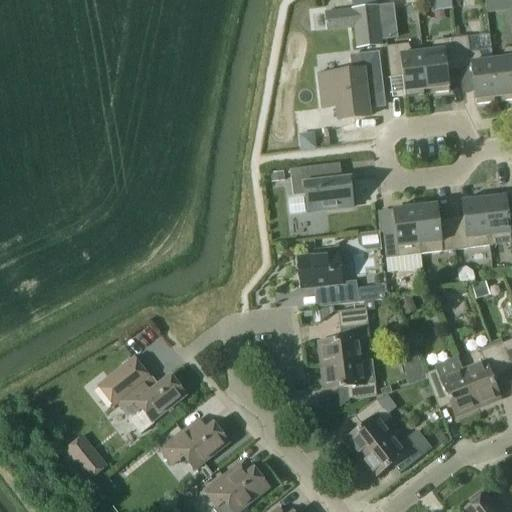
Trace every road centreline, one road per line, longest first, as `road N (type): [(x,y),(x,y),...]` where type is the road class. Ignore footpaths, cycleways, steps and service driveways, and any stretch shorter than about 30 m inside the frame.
road 1 (residential): [(336,511),(265,413),(237,388),(231,323),(283,318),(291,396)]
road 2 (residential): [(473,155),(454,175),(384,175),(380,143),(395,127),(456,121)]
road 3 (residential): [(392,511),(461,457),(511,438)]
